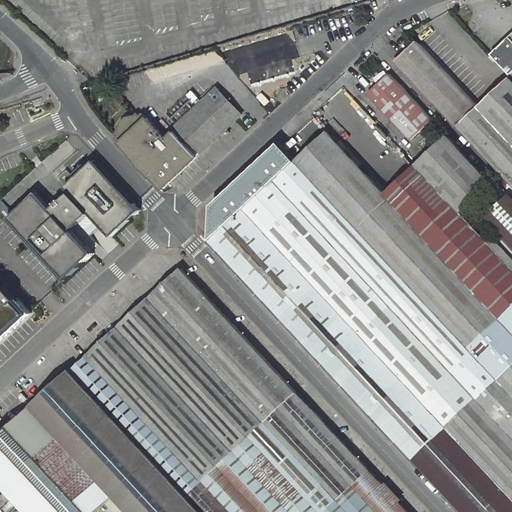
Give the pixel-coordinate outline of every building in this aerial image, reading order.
[(511,75),(511,33),(491,52),(511,75)] [(467,123),(511,172),(511,78),(480,108),(417,41),(395,62),(460,130),(467,123)] [(434,119),(391,73),(369,94),(412,140),(434,119)] [(14,75),(0,75),(0,83),(14,78),(14,76),(14,75)] [(166,133),(146,113),(143,115),(141,113),(138,115),(130,116),(125,122),(123,130),(121,132),(127,138),(124,141),(167,187),(245,113),(219,87),(174,129),(173,127),(166,133)] [(297,160),(341,207),(373,177),(329,131),(297,160)] [(418,165),(460,212),(493,182),(450,135),(418,165)] [(266,158),(325,223),(341,207),(297,160),(282,144),(266,158)] [(212,240),(412,457),(499,378),(471,347),(341,207),(325,223),(266,158),(214,207),(212,240)] [(141,210),(95,160),(66,187),(70,191),(64,198),(95,231),(102,225),(112,236),(141,210)] [(341,207),(471,347),(511,308),(511,267),(491,245),(488,242),(472,225),(460,212),(418,165),(388,193),(373,177),(341,207)] [(475,203),(511,243),(511,195),(499,181),(495,184),(475,203)] [(94,252),(84,242),(95,231),(64,198),(55,206),(40,190),(7,220),(64,280),(94,252)] [(472,225),(488,242),(493,236),(478,220),(472,225)] [(511,258),(495,241),(491,245),(511,267),(511,258)] [(409,511),(183,268),(74,369),(205,511),(409,511)] [(511,308),(471,347),(499,378),(511,366),(511,308)] [(0,340),(11,330),(0,317),(0,340)] [(511,511),(511,495),(511,496),(511,495),(511,366),(499,378),(412,457),(462,511),(511,511)] [(32,511),(94,511),(107,501),(117,511),(205,511),(74,369),(0,436),(0,478),(32,511)]
